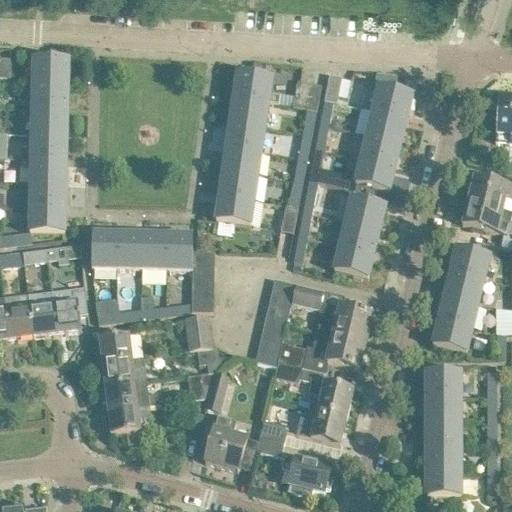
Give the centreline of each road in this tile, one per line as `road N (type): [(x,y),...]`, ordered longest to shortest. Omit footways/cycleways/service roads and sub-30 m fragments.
road 1 (residential): [(0,30),(471,59)]
road 2 (residential): [(471,59),(359,511)]
road 3 (residential): [(255,511),(70,466)]
road 4 (residential): [(70,466),(61,398),(51,385),(0,385)]
